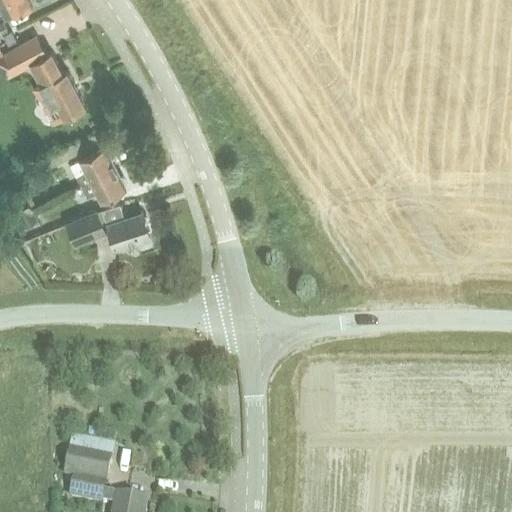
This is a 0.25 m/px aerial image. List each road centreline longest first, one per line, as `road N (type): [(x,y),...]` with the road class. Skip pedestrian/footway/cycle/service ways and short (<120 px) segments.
road 1 (unclassified): [(246,326),(202,161),(116,0)]
road 2 (unclassified): [(511,321),(246,326)]
road 3 (unclassified): [(0,322),(94,313),(246,326)]
road 4 (unclassified): [(253,511),(246,326)]
